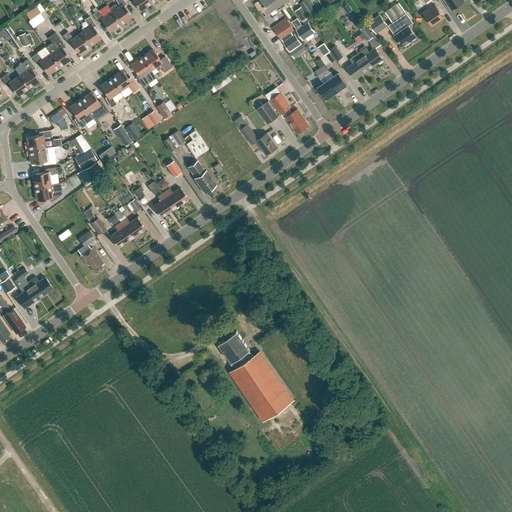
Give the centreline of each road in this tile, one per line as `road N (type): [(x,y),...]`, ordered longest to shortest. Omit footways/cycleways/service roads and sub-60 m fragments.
road 1 (track): [(238,194),(410,440)]
road 2 (unclassified): [(87,300),(327,132)]
road 3 (residential): [(2,130),(188,0)]
road 4 (unclassified): [(327,132),(511,5)]
road 5 (residential): [(327,132),(237,0)]
road 6 (residential): [(87,300),(9,186)]
road 7 (track): [(206,343),(163,358),(109,304)]
